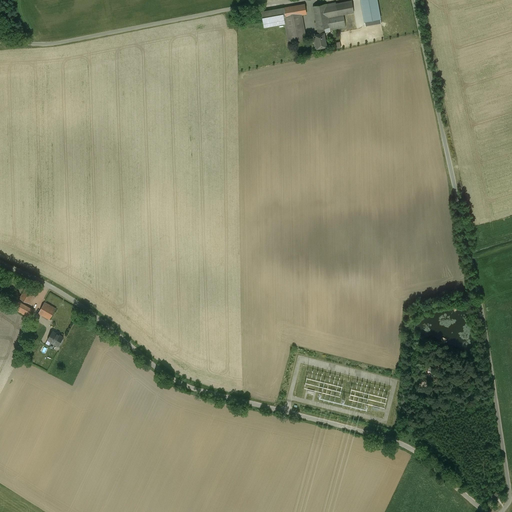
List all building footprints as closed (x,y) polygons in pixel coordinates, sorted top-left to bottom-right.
[(377,0),(360,0),(364,22),(381,19),(377,0)] [(336,4),(338,15),(338,16),(343,15),(354,12),(352,1),(336,4)] [(326,5),(325,5),(328,17),(338,15),(336,4),(336,3),(326,5)] [(305,4),(284,8),(286,17),(286,18),(299,15),(306,14),(305,4)] [(326,4),(313,6),(317,30),(318,29),(324,28),(330,27),(329,27),(330,27),(328,17),(325,5),(326,5),(326,4)] [(284,8),(262,12),(263,22),(264,27),(285,23),(284,17),(286,17),(284,8)] [(299,15),(286,18),(286,17),(284,17),(285,23),(288,41),(303,39),(299,15)] [(338,15),(328,17),(330,27),(329,27),(330,27),(330,29),(345,27),(343,15),(338,16),(338,15)] [(318,34),(314,35),(316,44),(315,44),(316,49),(326,47),(324,34),(324,33),(318,34)] [(35,292),(26,287),(20,298),(29,303),(35,292)] [(33,310),(18,301),(14,309),(29,317),(33,310)] [(56,309),(45,302),(39,313),(50,320),(56,309)] [(63,337),(52,331),(48,339),(52,341),(51,343),(58,347),(63,337)]
